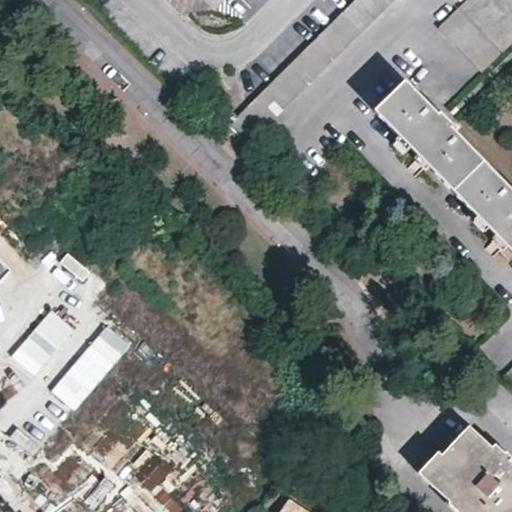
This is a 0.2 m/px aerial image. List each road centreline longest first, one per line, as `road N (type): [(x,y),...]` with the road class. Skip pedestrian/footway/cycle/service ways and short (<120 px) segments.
road 1 (residential): [(47,0),(339,285),(367,334),(397,457),(429,511)]
road 2 (residential): [(287,0),(241,45),(217,54),(188,45),(145,0)]
road 3 (residential): [(424,0),(304,121)]
